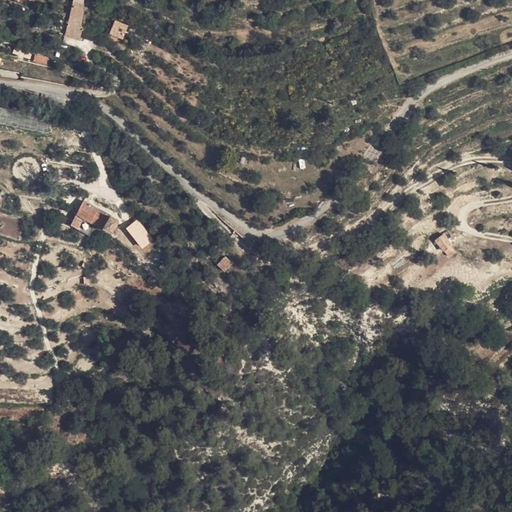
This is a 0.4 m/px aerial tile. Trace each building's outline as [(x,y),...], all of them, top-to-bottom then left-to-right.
[(70,0),(69,8),(82,11),(84,0),(70,0)] [(82,11),(69,8),(65,23),(79,27),(82,11)] [(122,29),(122,19),(109,19),(110,30),(122,29)] [(79,27),(65,23),(61,38),(78,41),(81,27),(79,27)] [(26,63),(8,59),(6,65),(24,69),(26,63)] [(42,66),(30,64),(29,69),(41,72),(42,66)] [(84,202),(74,217),(66,226),(73,231),(81,220),(90,225),(99,212),(84,202)] [(116,224),(99,212),(90,225),(108,237),(116,224)] [(141,249),(152,241),(137,219),(125,227),(141,249)] [(447,255),(454,249),(447,238),(437,245),(445,256),(447,255)] [(459,256),(454,249),(447,255),(451,261),(459,256)] [(222,259),(216,266),(224,274),(230,267),(222,259)]
